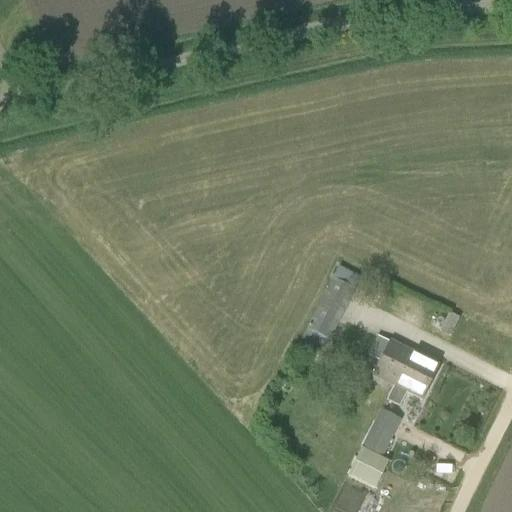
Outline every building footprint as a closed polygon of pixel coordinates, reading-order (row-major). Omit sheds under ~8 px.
[(322,352),(354,290),(331,278),(305,329),(306,330),(300,341),(322,352)] [(448,314),(439,332),(450,337),(459,319),(448,314)] [(394,385),(411,351),(390,341),(389,342),(378,337),(369,355),(380,360),(373,375),(394,385)] [(411,351),(394,385),(421,399),(438,365),(411,351)] [(381,458),(393,436),(372,425),(360,449),(362,450),(359,455),(376,464),(379,457),(381,458)]
